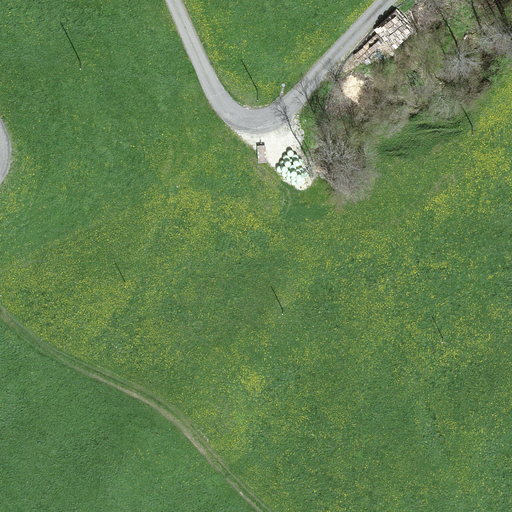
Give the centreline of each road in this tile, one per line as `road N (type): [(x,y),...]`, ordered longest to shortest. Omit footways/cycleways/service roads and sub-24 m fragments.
road 1 (unclassified): [(386,0),(277,111),(252,119),(225,106),(212,88),(173,0)]
road 2 (track): [(0,321),(44,358),(150,400),(256,511)]
